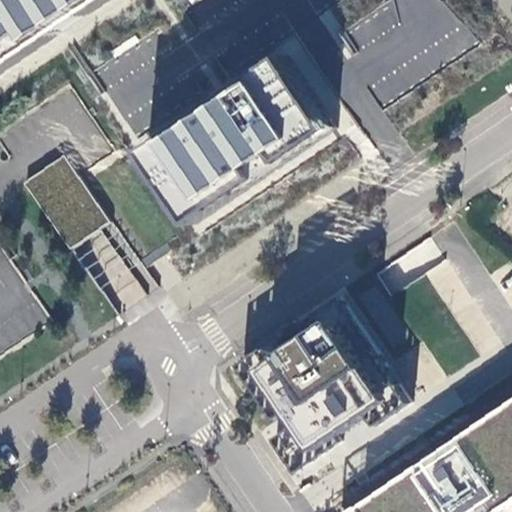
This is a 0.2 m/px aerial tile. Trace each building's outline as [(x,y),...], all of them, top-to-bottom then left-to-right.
[(0,0),(0,74),(110,0),(0,0)] [(290,0),(373,118),(481,43),(439,0),(290,0)] [(292,55),(149,151),(201,224),(342,127),(292,55)] [(415,403),(342,298),(244,365),(280,420),(295,410),(303,421),(276,439),(300,472),(344,443),(341,438),(374,415),(381,426),(415,403)] [(511,407),(357,511),(506,511),(511,508),(511,407)]
